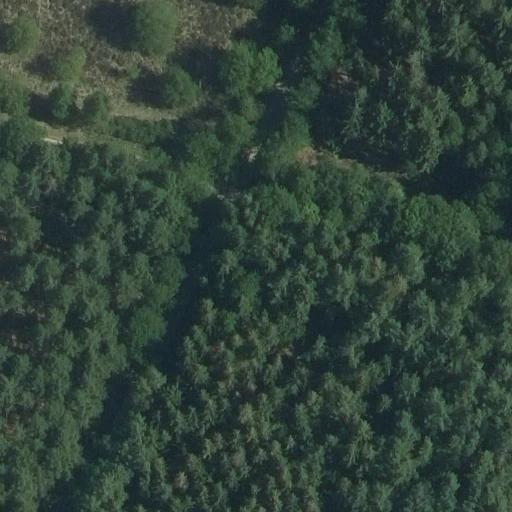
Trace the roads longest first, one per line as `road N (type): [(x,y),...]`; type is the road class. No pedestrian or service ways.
road 1 (track): [(76,511),(328,0)]
road 2 (track): [(511,329),(232,196),(0,131)]
